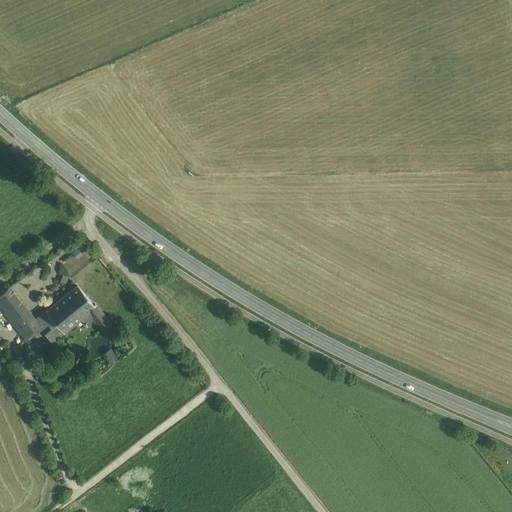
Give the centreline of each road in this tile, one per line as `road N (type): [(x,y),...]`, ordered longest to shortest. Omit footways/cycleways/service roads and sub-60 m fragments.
road 1 (secondary): [(99,199),(289,324),(511,426)]
road 2 (unclassified): [(90,224),(320,511)]
road 3 (secondary): [(0,110),(99,199)]
